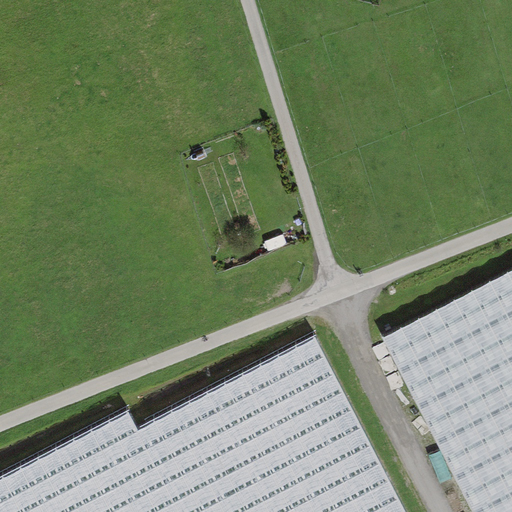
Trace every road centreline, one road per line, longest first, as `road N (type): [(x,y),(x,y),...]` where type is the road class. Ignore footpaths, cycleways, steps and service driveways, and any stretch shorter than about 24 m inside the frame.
road 1 (unclassified): [(0,431),(511,229)]
road 2 (track): [(338,297),(247,0)]
road 3 (track): [(338,297),(439,511)]
